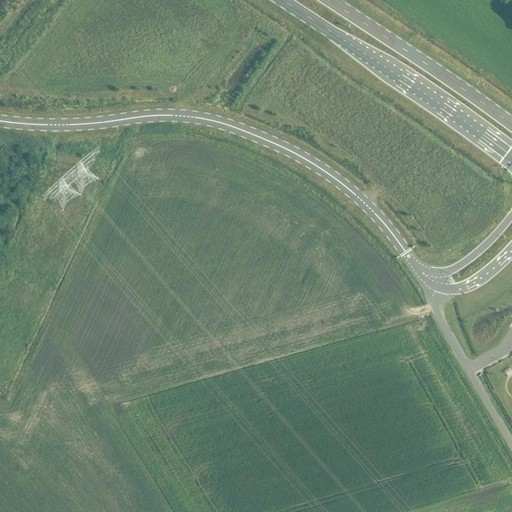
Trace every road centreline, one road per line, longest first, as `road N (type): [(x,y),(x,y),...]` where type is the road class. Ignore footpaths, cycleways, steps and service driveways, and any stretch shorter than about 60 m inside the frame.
road 1 (unclassified): [(420,271),(381,220),(332,176),(251,133),(175,114),(68,125),(0,120)]
road 2 (primary): [(281,0),(511,156)]
road 3 (primary): [(511,120),(325,0)]
road 4 (unclassified): [(511,445),(420,271)]
